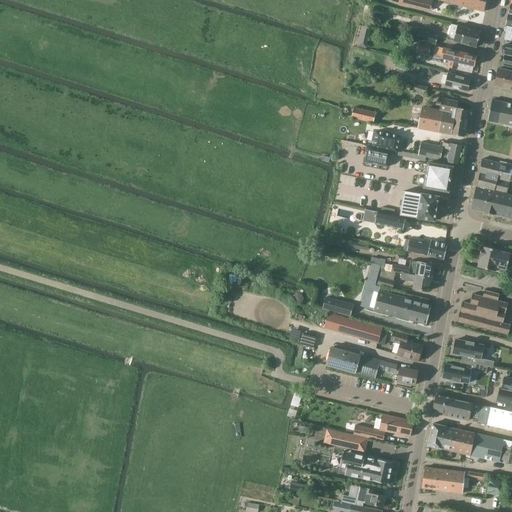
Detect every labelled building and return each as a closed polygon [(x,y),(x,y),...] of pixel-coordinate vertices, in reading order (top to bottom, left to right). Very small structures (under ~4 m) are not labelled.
[(407,0),(406,5),(413,7),(421,9),(423,0),(407,0)] [(439,0),(484,12),(486,0),(439,0)] [(361,26),(359,37),(367,39),(370,28),(361,26)] [(454,41),(477,47),(481,32),(458,26),(454,41)] [(511,27),(506,26),(503,39),(511,41),(511,27)] [(419,31),(417,39),(436,44),(438,36),(419,31)] [(463,63),(474,66),(475,64),(476,63),(477,59),(476,58),(477,56),(431,45),(420,42),(418,52),(429,55),(449,60),(447,67),(461,70),(463,63)] [(511,46),(505,45),(503,54),(511,56),(511,46)] [(511,56),(503,54),(502,55),(504,55),(502,65),(511,66),(511,56)] [(495,86),(511,89),(511,83),(511,71),(498,68),(495,86)] [(406,72),(403,80),(415,83),(417,75),(406,72)] [(441,83),(445,84),(445,86),(468,92),(471,79),(448,74),(447,76),(443,75),(441,83)] [(414,84),(412,90),(426,94),(428,88),(414,84)] [(442,117),(455,120),(467,122),(469,110),(457,108),(458,102),(442,98),(440,108),(440,110),(443,111),(442,117)] [(488,121),(511,125),(511,103),(492,100),(488,121)] [(442,117),(443,111),(440,110),(440,111),(422,107),(418,128),(439,132),(442,117)] [(351,118),(373,124),(375,113),(354,108),(351,118)] [(439,132),(452,134),(455,120),(442,117),(439,132)] [(455,120),(452,134),(452,135),(464,137),(467,122),(455,120)] [(373,148),(397,152),(400,137),(376,132),(376,133),(373,133),(372,142),(374,142),(373,148)] [(418,155),(441,160),(443,151),(445,142),(444,142),(444,143),(442,142),(441,147),(422,143),(418,155)] [(464,146),(445,142),(443,151),(462,155),(464,146)] [(364,162),(372,163),(375,149),(367,148),(364,162)] [(375,149),(372,163),(379,165),(382,151),(375,149)] [(389,157),(390,152),(382,151),(379,165),(387,167),(388,166),(388,161),(389,157)] [(462,155),(443,151),(441,160),(445,161),(453,163),(460,164),(462,155)] [(511,165),(483,159),(477,187),(507,194),(511,174),(511,165)] [(420,176),(418,186),(424,187),(424,188),(448,192),(449,192),(449,191),(453,168),(453,167),(452,167),(453,163),(445,161),(444,165),(428,163),(428,164),(422,163),(421,172),(426,173),(426,177),(420,176)] [(511,218),(511,195),(507,194),(477,187),(472,209),(483,212),(495,215),(511,218)] [(404,191),(400,215),(435,221),(439,197),(404,191)] [(366,209),(363,221),(383,225),(402,230),(405,218),(386,214),(366,209)] [(406,239),(403,250),(444,259),(448,244),(431,240),(431,242),(425,241),(425,243),(406,239)] [(352,246),(368,250),(369,244),(353,241),(352,246)] [(500,252),(500,251),(483,247),(483,248),(482,247),(481,249),(480,255),(479,257),(481,257),(479,267),(495,271),(506,273),(510,254),(500,252)] [(392,271),(402,273),(432,279),(434,265),(411,260),(409,268),(393,265),(392,271)] [(378,274),(380,265),(373,263),(370,272),(378,274)] [(432,279),(402,273),(401,280),(409,281),(409,280),(415,281),(414,289),(428,291),(431,279),(432,279)] [(380,277),(378,285),(392,289),(394,281),(380,277)] [(473,294),(470,304),(462,302),(457,322),(508,335),(511,325),(503,323),(508,303),(498,300),(500,294),(485,290),(483,296),(473,294)] [(426,325),(432,305),(379,291),(373,310),(426,325)] [(342,302),(326,297),(323,309),(338,313),(342,302)] [(329,312),(324,328),(378,343),(384,345),(388,331),(382,329),(382,328),(329,312)] [(401,343),(397,355),(418,361),(423,346),(406,341),(408,336),(394,331),(391,340),(401,343)] [(463,355),(461,361),(486,367),(488,367),(493,368),(495,361),(481,358),(484,345),(475,343),(474,345),(466,343),(466,342),(456,339),(453,353),(463,355)] [(378,369),(399,375),(397,384),(411,386),(411,384),(415,385),(415,383),(418,382),(418,378),(416,377),(418,371),(397,368),(397,365),(331,347),(326,365),(375,378),(378,369)] [(486,367),(461,361),(460,367),(446,364),(443,378),(452,380),(453,378),(461,380),(461,381),(469,383),(472,370),(487,373),(488,367),(486,367)] [(502,389),(511,390),(511,379),(505,377),(502,389)] [(511,403),(510,410),(511,410),(511,390),(502,389),(500,388),(498,400),(511,403)] [(464,416),(478,419),(481,405),(437,395),(433,410),(448,413),(447,416),(463,419),(464,416)] [(477,423),(486,425),(490,407),(481,405),(478,419),(477,423)] [(486,425),(494,427),(498,409),(490,407),(486,425)] [(494,427),(502,428),(506,410),(498,409),(494,427)] [(502,428),(510,430),(511,419),(511,411),(506,410),(502,428)] [(380,431),(363,427),(356,426),(354,435),(383,441),(385,431),(410,436),(414,421),(383,415),(380,431)] [(428,446),(451,451),(457,429),(433,424),(428,446)] [(451,451),(475,457),(480,434),(457,429),(451,451)] [(353,446),(356,436),(328,430),(325,442),(341,446),(341,444),(353,446)] [(499,462),(501,455),(504,440),(480,434),(475,457),(499,462)] [(501,455),(510,457),(511,447),(511,441),(504,440),(501,455)] [(365,456),(343,451),(340,466),(346,468),(345,474),(388,484),(393,463),(378,459),(378,460),(365,457),(365,456)] [(425,467),(423,488),(463,493),(465,477),(466,472),(465,472),(425,467)] [(386,496),(373,493),(374,490),(359,486),(357,498),(343,495),(341,502),(356,505),(357,501),(383,507),(386,496)] [(247,511),(258,511),(259,505),(247,503),(245,511),(247,511)]
